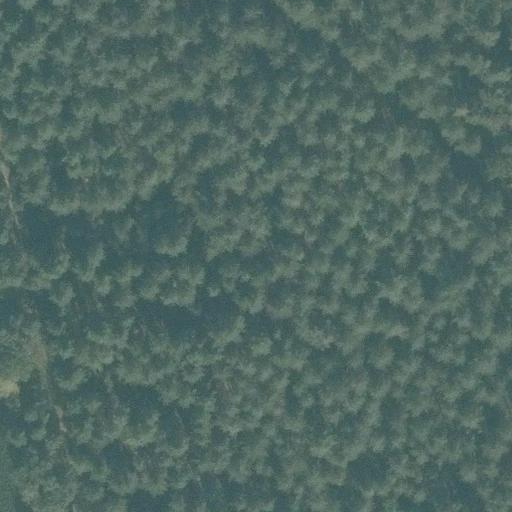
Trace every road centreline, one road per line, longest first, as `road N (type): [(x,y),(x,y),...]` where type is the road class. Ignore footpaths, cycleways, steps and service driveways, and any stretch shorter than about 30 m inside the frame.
road 1 (track): [(0,81),(101,511)]
road 2 (track): [(285,0),(511,179)]
